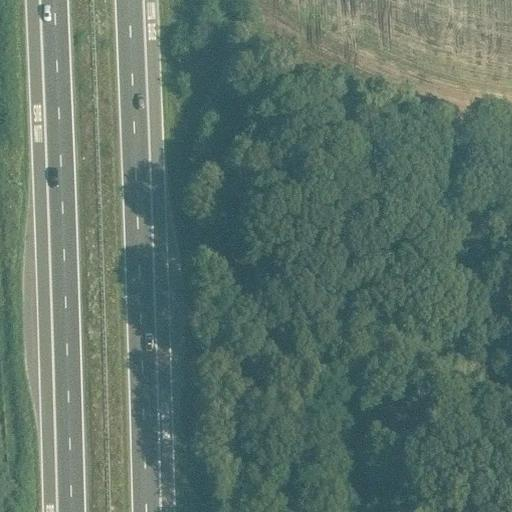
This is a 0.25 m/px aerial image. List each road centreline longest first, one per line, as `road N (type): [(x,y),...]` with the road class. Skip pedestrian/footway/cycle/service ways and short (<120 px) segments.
road 1 (trunk): [(145,511),(128,0)]
road 2 (trunk): [(53,0),(70,511)]
